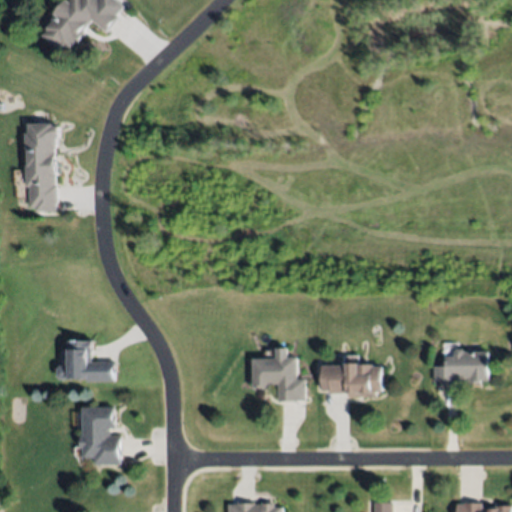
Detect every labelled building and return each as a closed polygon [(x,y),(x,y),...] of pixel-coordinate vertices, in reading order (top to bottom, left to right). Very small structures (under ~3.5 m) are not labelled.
[(124,0),(128,3),(106,28),(95,19),(85,29),(89,31),(70,50),(65,42),(61,49),(44,35),(57,19),(53,15),(66,0),(124,0)] [(29,123),(54,123),(54,126),(60,126),(60,139),(56,139),(58,211),(37,212),(37,209),(31,209),(30,187),(27,187),(26,165),(30,165),(30,153),(26,153),(25,134),(29,134),(29,123)] [(116,380),(87,381),(87,377),(60,378),(60,366),(69,365),(68,341),(92,340),(93,361),(117,360),(117,371),(116,371),(116,380)] [(255,359),(277,359),(277,348),(289,348),(289,358),(298,358),(298,379),(307,379),(307,402),(279,401),(280,385),(268,384),(268,389),(254,389),(255,359)] [(488,351),(488,380),(481,380),(481,384),(469,384),(469,380),(458,380),(458,383),(443,383),(443,381),(434,381),(434,366),(446,366),(446,355),(454,355),(454,351),(488,351)] [(385,365),(384,396),(349,396),(349,392),(334,392),(334,389),(321,389),(321,364),(385,365)] [(84,407),(115,407),(115,416),(117,416),(117,427),(111,427),(111,436),(122,436),(121,464),(95,464),(95,458),(84,458),(84,447),(81,447),(81,436),(84,436),(84,407)] [(231,511),(231,503),(240,503),(240,500),(257,500),(257,503),(276,503),(276,507),(285,507),(285,511),(231,511)] [(394,503),(393,511),(374,511),(374,503),(394,503)] [(458,511),(458,503),(483,503),(483,510),(492,510),(492,506),(511,506),(511,511),(458,511)]
